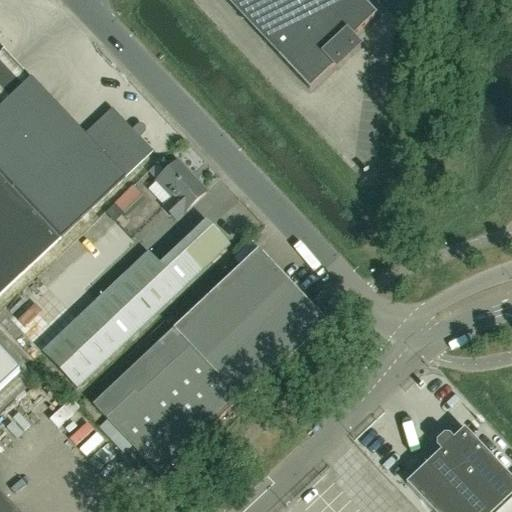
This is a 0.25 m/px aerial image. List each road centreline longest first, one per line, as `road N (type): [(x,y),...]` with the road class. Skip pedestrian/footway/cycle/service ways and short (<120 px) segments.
road 1 (unclassified): [(409,343),(77,0)]
road 2 (unclassified): [(246,511),(409,343)]
